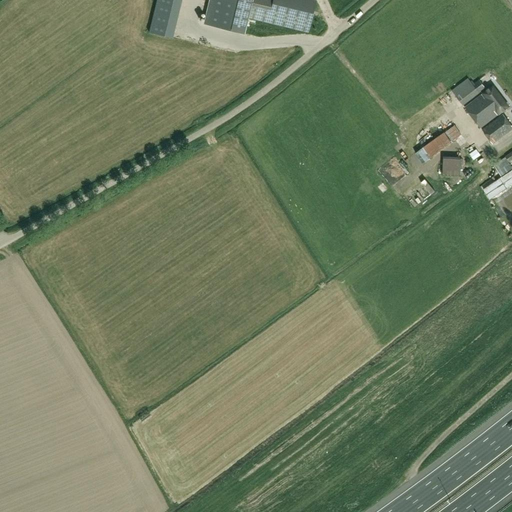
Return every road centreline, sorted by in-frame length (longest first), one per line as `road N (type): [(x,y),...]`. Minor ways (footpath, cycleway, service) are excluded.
road 1 (unclassified): [(0,245),(214,125),(375,0)]
road 2 (motorway): [(511,429),(401,511)]
